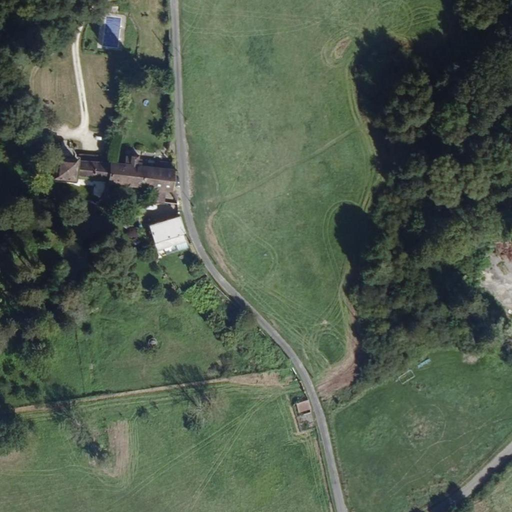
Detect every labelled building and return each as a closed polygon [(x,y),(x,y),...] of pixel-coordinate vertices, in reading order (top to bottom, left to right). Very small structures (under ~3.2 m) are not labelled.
[(99,185),(101,167),(70,164),(70,158),(68,154),(64,150),(64,146),(57,146),(55,151),(50,152),(46,161),(42,185),(68,186),(69,182),(99,185)] [(166,195),(168,174),(132,170),(134,159),(123,158),(121,169),(101,167),(99,185),(99,187),(166,195)] [(105,208),(109,199),(99,195),(95,204),(105,208)] [(511,232),(511,216),(510,218),(507,213),(494,220),(503,237),(511,232)] [(180,245),(174,222),(142,230),(148,253),(180,245)] [(312,413),(307,401),(296,405),(300,417),(312,413)]
